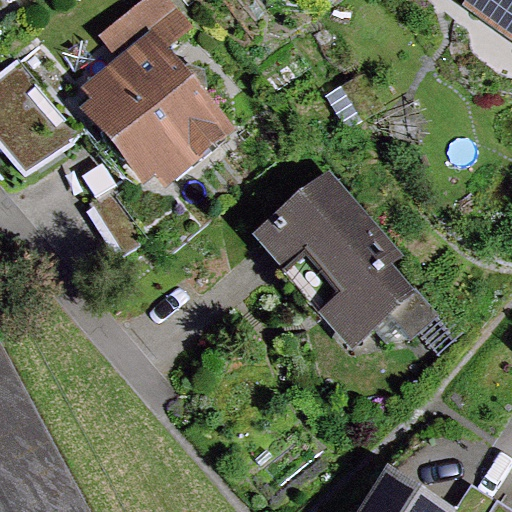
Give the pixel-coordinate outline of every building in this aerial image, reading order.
[(0,0),(26,10),(37,0),(0,0)] [(511,0),(460,0),(511,33),(511,0)] [(165,45),(87,107),(165,206),(243,144),(165,45)] [(31,51),(0,70),(0,131),(24,171),(83,136),(31,51)] [(344,186),(267,244),(355,360),(432,302),(344,186)] [(89,511),(0,338),(0,511),(89,511)] [(458,511),(396,473),(371,511),(458,511)] [(497,511),(472,497),(463,511),(497,511)]
